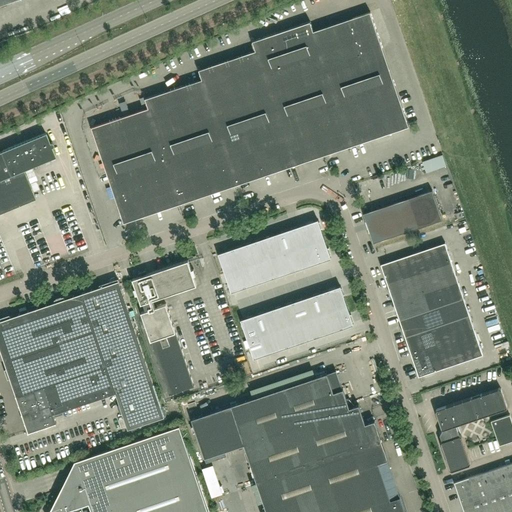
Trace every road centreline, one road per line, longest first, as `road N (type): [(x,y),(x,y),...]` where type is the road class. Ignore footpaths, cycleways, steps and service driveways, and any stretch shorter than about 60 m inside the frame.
road 1 (unclassified): [(443,511),(330,181),(0,291)]
road 2 (primary): [(0,97),(218,0)]
road 3 (primary): [(152,0),(0,70)]
